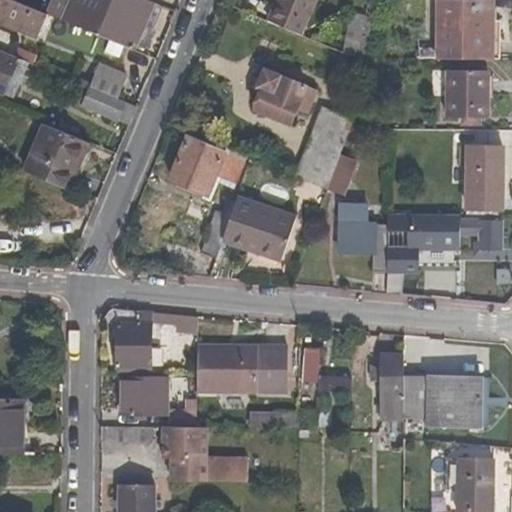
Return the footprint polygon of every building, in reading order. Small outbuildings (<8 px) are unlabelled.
[(0,0),(0,22),(35,38),(45,14),(10,0),(0,0)] [(71,0),(63,21),(89,32),(90,30),(132,47),(151,1),(149,0),(71,0)] [(275,0),(266,21),(302,35),(316,0),(275,0)] [(373,17),(376,1),(367,0),(365,15),(373,17)] [(489,4),(437,3),(436,58),(496,59),(496,18),(489,18),(489,4)] [(365,15),(351,13),(342,53),(364,62),(365,58),(373,17),(365,15)] [(0,94),(3,96),(19,59),(0,51),(0,94)] [(3,96),(12,99),(28,63),(19,59),(3,96)] [(88,88),(118,100),(128,76),(99,64),(88,88)] [(309,114),(318,91),(262,67),(255,85),(263,89),(255,108),(291,124),(297,109),(309,114)] [(488,117),(489,71),(447,71),(447,117),(488,117)] [(69,102),(127,126),(135,107),(118,100),(88,88),(76,83),(69,102)] [(350,130),(352,119),(324,106),(297,178),(326,190),(327,189),(340,154),(350,130)] [(25,173),(66,190),(76,167),(79,168),(90,144),(44,125),(25,173)] [(405,139),(422,139),(422,130),(405,130),(405,133),(405,139)] [(390,133),(390,146),(405,146),(405,139),(405,133),(390,133)] [(225,152),(187,136),(169,180),(213,198),(222,177),(237,184),(248,157),(227,148),(225,152)] [(502,209),(504,147),(467,146),(466,209),(502,209)] [(343,195),(356,160),(340,154),(327,189),(343,195)] [(236,200),(223,242),(282,262),(297,216),(238,196),(236,200)] [(236,200),(228,198),(223,212),(216,211),(201,253),(217,259),(223,242),(236,200)] [(373,250),(373,271),(388,272),(388,267),(388,235),(389,224),(367,224),(367,205),(340,204),(339,250),(373,250)] [(487,249),(501,250),(502,220),(462,219),(461,234),(477,234),(477,241),(472,241),(472,256),(486,256),(487,249)] [(388,267),(403,267),(404,267),(406,235),(388,235),(388,267)] [(388,272),(387,294),(403,295),(403,267),(388,267),(388,272)] [(175,327),(175,333),(196,334),(197,319),(113,312),(103,325),(114,325),(114,369),(152,369),(151,325),(175,327)] [(286,372),(286,345),(196,344),(196,372),(286,372)] [(350,392),(350,377),(318,376),(319,349),(298,348),(297,372),(297,383),(317,384),(317,392),(350,392)] [(403,378),(403,355),(381,354),(380,421),(402,421),(402,420),(403,378)] [(121,377),(151,377),(152,369),(114,369),(113,377),(121,377)] [(196,377),(196,390),(286,390),(286,372),(196,372),(196,377)] [(121,415),(165,415),(165,377),(151,377),(121,377),(121,415)] [(403,378),(402,420),(425,420),(425,426),(479,427),(480,379),(403,378)] [(487,379),(480,379),(479,427),(487,427),(487,379)] [(25,399),(0,398),(0,453),(24,454),(25,399)] [(196,428),(196,399),(184,399),(184,410),(169,410),(168,427),(196,428)] [(315,410),(301,410),(301,436),(309,436),(309,427),(331,427),(331,399),(315,399),(315,410)] [(248,412),(248,428),(297,428),(297,412),(248,412)] [(152,427),(101,427),(101,440),(152,441),(152,427)] [(202,458),(203,428),(196,428),(168,427),(163,427),(163,459),(169,459),(169,481),(171,481),(245,481),(245,458),(202,458)] [(327,466),(343,469),(346,454),(330,451),(327,466)] [(445,459),(444,492),(454,492),(454,460),(445,459)] [(454,492),(453,511),(493,511),(494,460),(454,460),(454,492)] [(119,511),(155,511),(156,510),(156,501),(156,485),(120,484),(119,511)]
